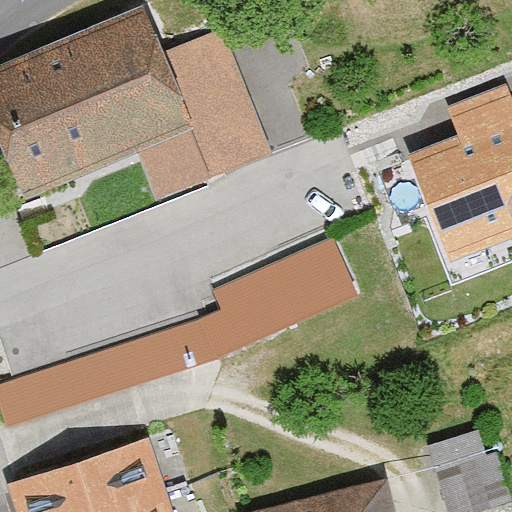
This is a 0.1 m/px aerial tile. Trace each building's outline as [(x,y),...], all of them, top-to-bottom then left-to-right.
[(144,9),(0,67),(0,148),(23,205),(138,158),(157,204),(272,158),(220,29),(162,53),(144,9)] [(457,140),(407,160),(450,267),(511,242),(511,100),(506,86),(445,110),(457,140)] [(198,321),(0,386),(0,403),(7,423),(223,354),(357,295),(336,238),(213,283),(222,305),(198,321)] [(388,511),(379,471),(231,505),(200,413),(1,479),(11,511),(388,511)] [(436,511),(460,511),(511,498),(489,420),(416,441),(436,511)]
